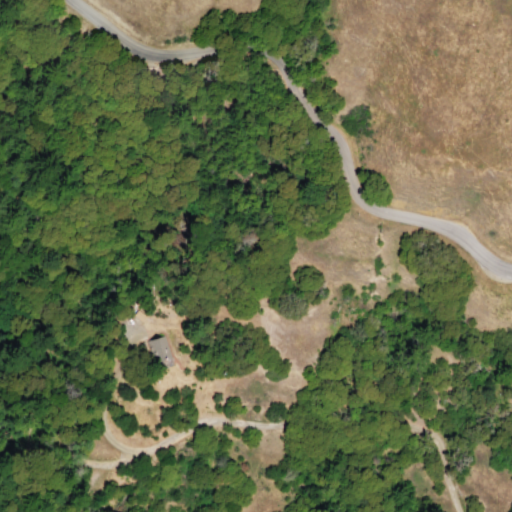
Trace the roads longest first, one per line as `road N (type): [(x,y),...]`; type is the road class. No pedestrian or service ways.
road 1 (tertiary): [(71,0),(148,49),(217,44),(276,65),(338,143),(367,206),(451,230),(511,276)]
road 2 (track): [(114,461),(209,420),(302,417),(360,394),(432,442),(457,511)]
road 3 (track): [(114,461),(89,464),(58,435),(45,342),(0,276)]
road 4 (track): [(25,511),(15,477),(32,416),(37,324)]
